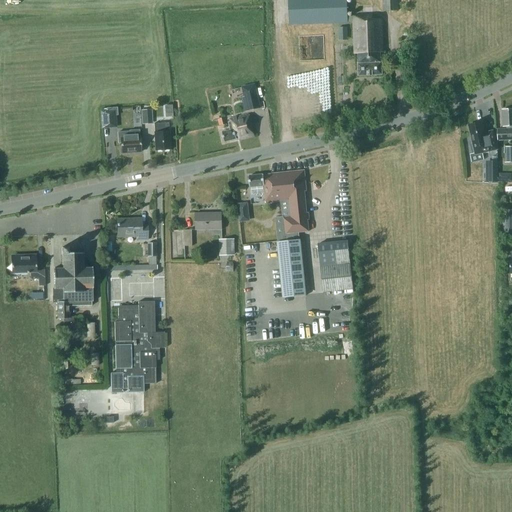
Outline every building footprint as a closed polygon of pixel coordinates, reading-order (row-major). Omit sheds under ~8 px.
[(351,23),(352,55),(358,55),(358,64),(355,64),(356,77),(380,76),(379,64),(378,64),(378,54),(380,54),(379,20),(369,20),(369,17),(344,18),(343,0),(286,0),(288,25),(351,23)] [(380,0),(381,12),(396,12),(395,0),(380,0)] [(347,28),(338,28),(338,36),(347,35),(347,28)] [(242,99),(245,112),(259,109),(254,87),(242,89),(244,99),(242,99)] [(496,130),(497,142),(511,140),(511,109),(502,110),(502,127),(506,127),(506,129),(496,130)] [(152,124),(151,110),(141,111),(142,124),(152,124)] [(116,128),(115,111),(100,111),(101,129),(116,128)] [(252,137),(247,116),(228,120),(229,123),(227,123),(228,131),(221,132),(223,143),(238,139),(238,140),(252,137)] [(473,145),(470,145),(472,154),(475,154),(475,156),(497,150),(492,132),(484,134),(481,123),(468,126),(473,145)] [(152,125),(153,152),(168,151),(167,124),(152,125)] [(138,137),(138,131),(128,131),(128,132),(117,132),(117,143),(119,143),(120,153),(139,153),(138,137)] [(497,161),(485,161),(485,182),(497,182),(497,161)] [(303,170),(272,173),(273,192),(275,192),(276,203),(280,202),(281,217),(275,218),(277,242),(282,298),(306,296),(301,240),(299,240),(299,233),(309,232),(308,220),(309,220),(309,213),(308,213),(307,212),(306,212),(304,191),(305,191),(303,170)] [(249,186),(249,188),(250,187),(250,188),(264,187),(265,204),(276,203),(275,192),(273,192),(272,173),(248,175),(249,186)] [(247,203),(237,204),(239,223),(250,221),(247,203)] [(511,209),(502,210),(502,234),(507,234),(506,229),(511,228),(511,209)] [(196,214),(197,231),(221,229),(220,213),(196,214)] [(137,238),(137,240),(147,240),(146,225),(140,225),(140,220),(128,220),(128,219),(116,219),(117,237),(126,237),(126,238),(137,238)] [(192,247),(191,231),(184,231),(184,247),(192,247)] [(219,240),(219,256),(234,256),(234,240),(219,240)] [(317,244),(323,292),(352,289),(347,241),(317,244)] [(147,243),(147,257),(148,257),(155,257),(156,257),(156,243),(147,243)] [(52,303),(56,303),(68,303),(68,306),(91,306),(91,302),(92,302),(91,269),(86,269),(82,266),(82,255),(78,255),(78,250),(67,251),(67,249),(60,249),(60,256),(61,266),(58,269),(52,269),(53,288),(52,288),(52,303)] [(11,257),(12,274),(30,273),(30,279),(38,279),(38,286),(44,285),(43,270),(35,270),(35,256),(11,257)] [(56,303),(56,319),(62,319),(62,320),(62,323),(62,332),(76,331),(75,322),(73,322),(72,318),(69,318),(68,306),(68,303),(56,303)] [(139,306),(117,307),(118,318),(115,323),(116,373),(111,374),(111,393),(119,393),(120,398),(133,399),(134,413),(147,413),(147,399),(144,399),(144,384),(157,384),(156,363),(159,364),(159,361),(160,361),(160,349),(165,349),(165,333),(156,333),(155,303),(139,303),(139,306)] [(94,323),(86,323),(86,332),(86,338),(94,337),(94,323)]
